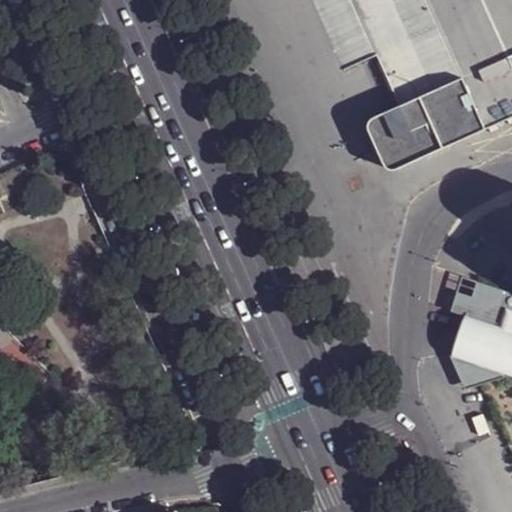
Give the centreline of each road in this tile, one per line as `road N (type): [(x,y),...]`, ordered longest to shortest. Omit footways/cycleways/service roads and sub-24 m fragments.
road 1 (primary): [(318,432),(124,0)]
road 2 (residential): [(75,115),(227,461)]
road 3 (residential): [(13,511),(227,461)]
road 4 (unclassified): [(460,511),(421,420),(376,413),(318,432)]
road 5 (residential): [(26,0),(75,115)]
